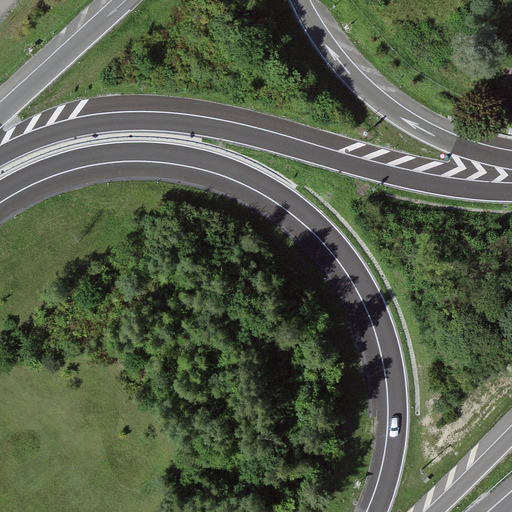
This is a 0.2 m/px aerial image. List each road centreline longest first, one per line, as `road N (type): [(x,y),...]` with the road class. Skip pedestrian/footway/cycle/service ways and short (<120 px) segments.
road 1 (motorway): [(0,194),(73,162),(161,155),(231,171),(301,212),(361,284),(390,358),(394,442),(375,511)]
road 2 (motorway): [(511,191),(426,181),(179,121),(66,127),(0,155)]
road 3 (motorway): [(511,161),(438,136),(385,104),(335,54),(300,0)]
road 4 (motorway): [(126,0),(0,115)]
